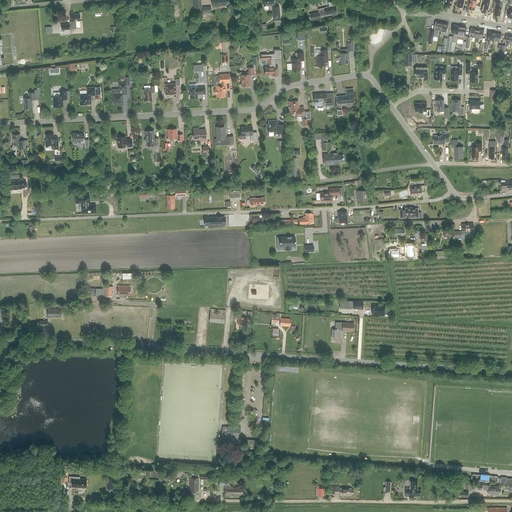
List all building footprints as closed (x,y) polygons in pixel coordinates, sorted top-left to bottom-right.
[(194,0),(195,8),(203,8),(202,0),(194,0)] [(273,19),(280,18),(279,6),(275,7),(274,0),(263,0),(264,6),(265,9),(269,9),(268,6),(272,6),(273,19)] [(470,0),(469,9),(475,11),(477,2),(476,1),(475,0),(470,0)] [(483,0),(481,12),(487,13),(488,9),(489,9),(489,6),(487,5),(488,0),(487,0),(483,0)] [(324,8),(320,9),(318,9),(319,12),(310,14),(312,21),(320,19),(320,16),(325,15),(326,16),(333,14),(333,16),(337,15),(336,12),(335,6),(324,8)] [(69,24),(61,25),(62,30),(70,29),(76,28),(76,27),(76,21),(79,21),(80,21),(80,14),(74,15),(73,13),(70,13),(71,22),(71,24),(69,24)] [(441,31),(442,23),(436,22),(434,31),(430,31),(428,43),(432,44),(433,37),(437,38),(438,31),(441,31)] [(443,35),(443,32),(447,32),(449,24),(442,23),(441,31),(440,34),(443,35)] [(458,35),(460,26),(454,25),(452,33),(458,35)] [(458,35),(458,39),(463,40),(464,36),(465,36),(466,28),(460,26),(458,35)] [(478,43),(478,38),(483,39),(484,31),(478,30),(476,40),(475,42),(478,43)] [(494,41),(495,33),(489,32),(488,36),(486,35),(485,41),(489,42),(490,40),(494,41)] [(276,67),(275,60),(281,59),(280,49),(274,50),(274,54),(260,54),(261,60),(268,60),(268,67),(265,67),(265,75),(272,75),(272,76),(279,76),(278,67),(276,67)] [(321,56),(317,56),(317,67),(320,67),(325,66),(324,63),(324,60),(328,60),(327,51),(320,51),(321,56)] [(295,59),(291,59),(292,64),(292,70),(300,70),(300,60),(304,60),(304,53),(295,53),(295,59)] [(348,57),(349,57),(349,53),(340,53),(341,63),(348,63),(348,57)] [(466,69),(466,73),(470,73),(470,82),(478,82),(478,72),(473,72),(473,70),(472,69),(470,69),(470,63),(466,63),(466,69)] [(415,73),(415,78),(424,78),(428,78),(428,73),(427,73),(427,65),(416,65),(415,73)] [(446,74),(446,67),(436,67),(436,70),(435,70),(435,75),(434,75),(434,79),(439,79),(439,80),(442,80),(442,73),(446,74)] [(462,75),(462,67),(457,67),(457,70),(451,70),(451,80),(458,80),(459,74),(462,75)] [(241,79),(242,87),(250,86),(249,82),(250,82),(250,75),(254,75),(254,68),(248,68),(249,72),(241,73),(241,75),(240,75),(240,79),(241,79)] [(225,90),(226,90),(226,83),(230,83),(229,74),(219,75),(219,84),(221,83),(221,86),(216,86),(216,89),(215,89),(215,98),(226,97),(225,90)] [(114,103),(123,103),(122,94),(123,94),(123,90),(127,90),(126,86),(130,85),(129,77),(126,78),(126,83),(120,83),(120,90),(119,90),(119,94),(113,95),(114,103)] [(176,94),(176,86),(180,86),(180,79),(175,80),(176,84),(165,84),(166,90),(165,90),(165,95),(171,95),(176,94)] [(151,92),(155,92),(154,86),(150,86),(150,89),(143,90),(144,101),(152,101),(151,92)] [(80,102),(80,106),(86,105),(91,104),(91,101),(91,96),(95,96),(95,87),(87,88),(87,91),(87,94),(80,94),(80,102)] [(190,99),(198,98),(197,94),(206,94),(205,87),(200,88),(197,88),(197,87),(190,88),(190,95),(189,95),(189,98),(190,98),(190,99)] [(337,104),(354,103),(353,89),(346,90),(346,96),(337,97),(337,104)] [(54,102),(53,102),(53,107),(63,107),(63,99),(67,99),(67,91),(60,92),(60,96),(53,97),(54,102)] [(32,100),(35,100),(35,93),(28,93),(29,98),(24,99),(24,104),(23,104),(24,109),(32,109),(32,100)] [(322,94),(314,95),(314,102),(320,102),(322,102),(323,106),(326,106),(330,106),(331,106),(331,105),(331,99),(326,99),(326,94),(326,93),(322,94)] [(445,118),(449,118),(448,108),(444,108),(444,100),(436,101),(437,112),(444,111),(445,118)] [(461,100),(452,100),(452,112),(458,112),(458,115),(464,116),(464,107),(460,107),(461,100)] [(298,101),(289,102),(290,114),(296,114),(296,116),(299,116),(301,116),(304,116),(304,112),(303,108),(298,108),(298,101)] [(480,101),(470,101),(470,106),(466,106),(466,112),(472,112),(472,109),(480,109),(480,101)] [(427,117),(430,116),(430,110),(427,110),(427,103),(415,103),(415,112),(420,112),(423,112),(426,112),(427,117)] [(266,131),(269,131),(269,133),(270,133),(273,132),(273,135),(284,134),(283,123),(279,123),(279,121),(277,122),(277,120),(268,120),(268,124),(266,124),(266,131)] [(241,131),(239,131),(239,139),(245,139),(245,136),(251,135),(251,141),(257,140),(257,132),(253,133),(252,126),(247,127),(247,128),(241,128),(241,131)] [(226,139),(226,131),(225,131),(224,127),(216,127),(217,140),(226,139)] [(199,128),(193,129),(194,139),(201,139),(201,141),(206,141),(206,130),(199,131),(199,128)] [(183,134),(177,135),(177,129),(166,130),(166,139),(177,138),(177,141),(183,141),(183,134)] [(154,138),(154,131),(146,131),(146,138),(146,142),(146,146),(154,146),(158,146),(158,139),(155,139),(154,138)] [(77,134),(77,133),(72,133),(72,139),(74,139),(74,144),(84,143),(85,149),(89,148),(88,140),(84,140),(84,136),(82,136),(82,134),(77,134)] [(327,133),(321,133),(322,143),(320,143),(320,147),(322,147),(322,150),(328,150),(327,133)] [(20,134),(12,135),(13,140),(13,145),(17,145),(17,149),(25,148),(25,145),(25,141),(20,141),(20,134)] [(46,140),(45,140),(46,146),(52,146),(52,149),(58,149),(58,142),(54,142),(54,138),(54,134),(46,135),(46,140)] [(445,143),(449,143),(449,134),(442,134),(442,136),(434,136),(434,144),(441,144),(441,145),(445,145),(445,143)] [(118,148),(132,147),(132,139),(125,140),(125,137),(117,137),(118,148)] [(458,140),(452,140),(452,148),(456,148),(456,157),(463,157),(463,151),(464,151),(464,147),(458,147),(458,140)] [(476,147),(472,147),(472,158),(479,158),(479,151),(482,151),(482,144),(476,144),(476,147)] [(338,163),(344,163),(343,155),(338,155),(337,153),(323,154),(324,166),(338,165),(338,163)] [(260,170),(254,165),(251,169),(256,174),(260,170)] [(25,187),(27,187),(26,182),(25,182),(25,180),(10,181),(10,190),(22,189),(22,188),(25,188),(25,187)] [(411,197),(423,195),(421,186),(410,187),(411,197)] [(329,192),(320,193),(320,196),(320,200),(320,201),(327,201),(332,201),(332,196),(336,195),(339,195),(339,191),(339,188),(335,188),(329,188),(329,192)] [(358,202),(367,202),(366,191),(357,191),(358,202)] [(240,200),(240,192),(230,193),(230,200),(240,200)] [(166,196),(166,208),(166,209),(173,209),(173,207),(175,207),(175,195),(166,196)] [(83,206),(83,212),(95,212),(95,206),(89,206),(88,206),(88,202),(89,202),(88,196),(76,196),(77,202),(83,202),(83,206)] [(264,204),(265,204),(265,198),(249,199),(250,207),(261,206),(260,206),(264,206),(264,204)] [(410,210),(410,208),(406,209),(406,210),(400,211),(401,218),(407,217),(407,218),(418,217),(419,218),(421,218),(422,217),(421,213),(420,213),(418,213),(418,209),(410,210)] [(338,223),(347,223),(347,212),(338,212),(338,223)] [(303,218),(300,218),(300,225),(306,224),(313,223),(313,215),(311,215),(311,214),(307,214),(307,215),(305,215),(306,217),(305,217),(302,217),(303,218)] [(217,218),(207,219),(207,226),(225,225),(225,218),(221,218),(217,218)] [(449,232),(445,231),(443,237),(450,239),(452,235),(448,233),(449,232)] [(287,236),(279,236),(279,247),(293,246),(295,246),(295,242),(295,235),(287,236)] [(393,251),(392,251),(393,258),(401,257),(401,254),(408,254),(408,257),(415,257),(414,245),(408,245),(408,247),(398,247),(398,251),(393,251)] [(117,295),(130,295),(130,286),(118,286),(117,295)] [(112,296),(112,287),(105,287),(105,289),(90,289),(90,296),(112,296)] [(379,310),(378,305),(374,305),(373,305),(373,306),(372,307),(372,310),(373,310),(372,314),(380,315),(380,316),(384,316),(385,306),(379,310)] [(48,309),(48,317),(61,317),(61,311),(59,311),(59,309),(48,309)] [(209,322),(224,324),(225,311),(210,309),(209,322)] [(241,313),(247,314),(247,319),(251,319),(251,312),(242,311),(241,313)] [(291,325),(291,321),(290,321),(290,319),(280,318),(281,314),(277,313),(277,315),(272,315),(271,325),(277,325),(277,319),(280,319),(280,326),(289,326),(289,325),(291,325)] [(342,330),(342,331),(353,331),(354,323),(343,323),(343,324),(339,324),(338,330),(342,330)] [(240,433),(241,428),(229,427),(229,432),(227,432),(227,439),(238,440),(239,433),(240,433)] [(247,440),(246,452),(259,453),(259,441),(247,440)] [(86,489),(86,479),(86,480),(80,479),(80,477),(69,477),(69,484),(72,484),(72,488),(72,487),(86,488),(86,489)] [(192,491),(192,493),(196,493),(196,491),(198,491),(198,478),(190,478),(190,491),(192,491)] [(231,496),(237,496),(241,496),(241,494),(242,494),(243,489),(241,489),(241,487),(237,487),(237,488),(233,488),(230,484),(229,484),(229,478),(219,478),(219,486),(224,486),(225,488),(225,496),(231,496)] [(421,496),(421,490),(418,490),(418,481),(410,481),(410,488),(406,488),(405,496),(409,496),(409,498),(413,498),(413,497),(415,497),(415,496),(421,496)] [(340,486),(336,486),(330,486),(330,493),(336,493),(339,493),(339,496),(349,496),(352,496),(352,494),(353,494),(353,490),(352,489),(352,488),(340,487),(340,486)] [(499,493),(501,493),(501,489),(500,489),(500,487),(488,486),(488,494),(499,495),(499,493)]
